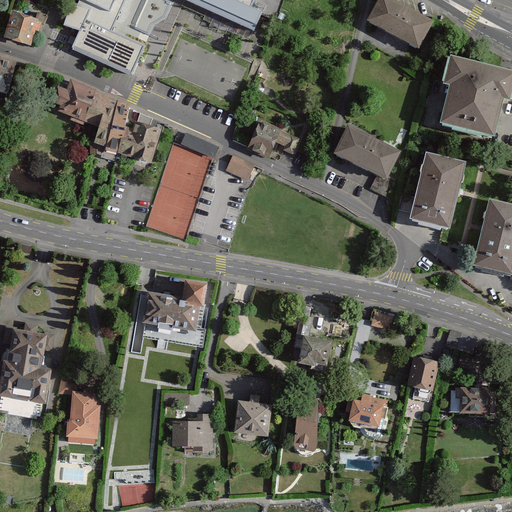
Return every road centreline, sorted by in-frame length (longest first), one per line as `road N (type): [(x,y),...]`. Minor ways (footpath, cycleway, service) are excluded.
road 1 (residential): [(396,302),(408,252),(361,208),(41,60)]
road 2 (secondary): [(0,222),(396,302)]
road 3 (secondary): [(396,302),(511,337)]
